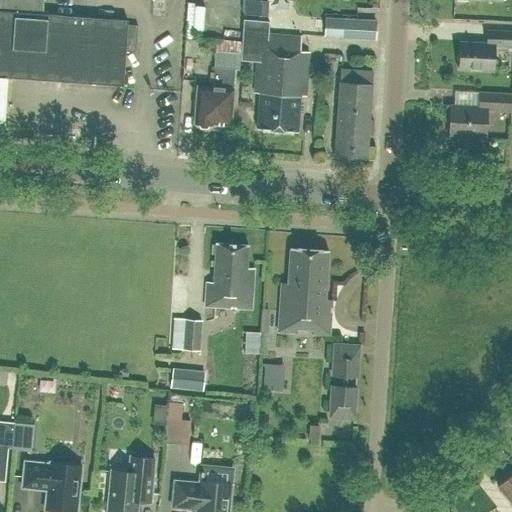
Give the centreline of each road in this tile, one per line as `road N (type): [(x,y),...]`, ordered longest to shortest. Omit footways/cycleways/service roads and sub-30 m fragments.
road 1 (secondary): [(387,197),(0,166)]
road 2 (residential): [(371,511),(387,197)]
road 3 (unclassified): [(387,197),(399,0)]
road 4 (residential): [(399,511),(511,424)]
road 5 (secondary): [(387,197),(511,209)]
